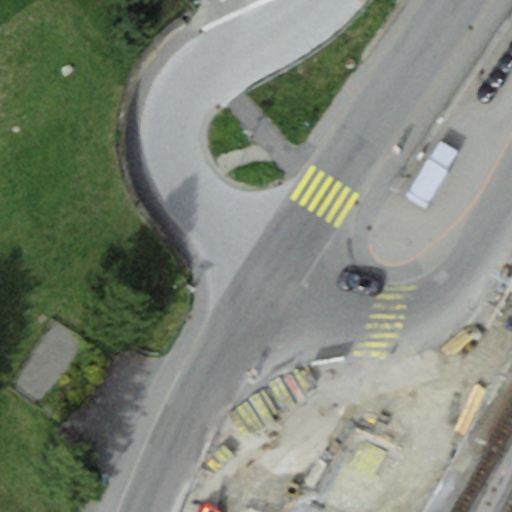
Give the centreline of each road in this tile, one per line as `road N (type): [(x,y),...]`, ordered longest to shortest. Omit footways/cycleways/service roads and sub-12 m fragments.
road 1 (residential): [(268,32),(209,65),(178,97),(172,116),(179,172),(205,210),(276,271)]
road 2 (residential): [(276,271),(457,0)]
road 3 (unclassified): [(511,211),(466,290),(437,311),(347,310),(276,271)]
road 4 (residential): [(150,511),(276,271)]
